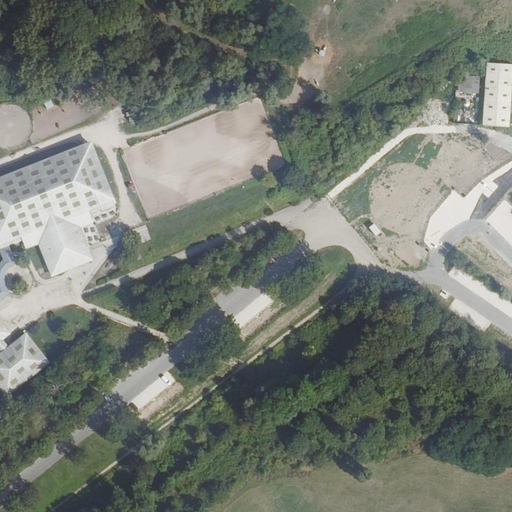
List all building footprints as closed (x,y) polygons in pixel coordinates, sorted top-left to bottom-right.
[(510,62),(484,61),(480,128),(506,129),(510,62)] [(475,75),(456,72),(453,94),(472,97),(475,75)] [(448,81),(435,91),(439,96),(451,86),(448,81)] [(420,151),(433,138),(428,133),(415,146),(420,151)] [(5,277),(9,270),(17,267),(10,248),(116,206),(91,144),(0,179),(0,251),(0,252),(3,261),(0,264),(0,354),(0,355),(0,389),(7,399),(50,365),(27,334),(8,349),(4,343),(12,337),(5,327),(0,321),(0,303),(11,295),(6,286),(5,277)] [(349,216),(355,212),(346,201),(340,205),(349,216)] [(364,223),(356,226),(362,240),(370,237),(364,223)] [(377,238),(371,243),(387,265),(393,260),(377,238)] [(420,242),(393,243),(395,269),(421,268),(420,242)]
